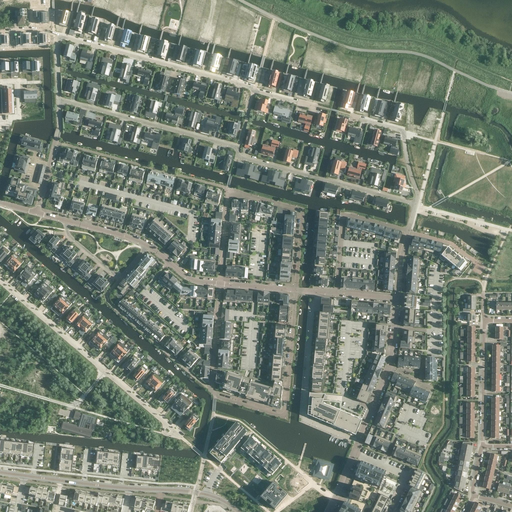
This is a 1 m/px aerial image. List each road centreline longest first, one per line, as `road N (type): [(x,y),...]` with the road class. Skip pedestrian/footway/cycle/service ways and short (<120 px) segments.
road 1 (residential): [(295,291),(280,416),(211,391),(219,284)]
road 2 (tertiary): [(237,511),(195,492),(0,473)]
road 3 (residential): [(181,438),(0,282)]
road 4 (residential): [(56,36),(254,89)]
road 5 (residential): [(238,148),(238,157),(415,204)]
road 6 (residential): [(357,443),(303,419),(314,292)]
road 7 (residential): [(59,100),(238,148)]
road 8 (residential): [(336,294),(345,215),(408,231)]
road 9 (residential): [(415,204),(403,132),(350,115)]
road 10 (residential): [(484,321),(482,446)]
road 11 (residential): [(147,246),(116,275),(67,233),(68,222)]
